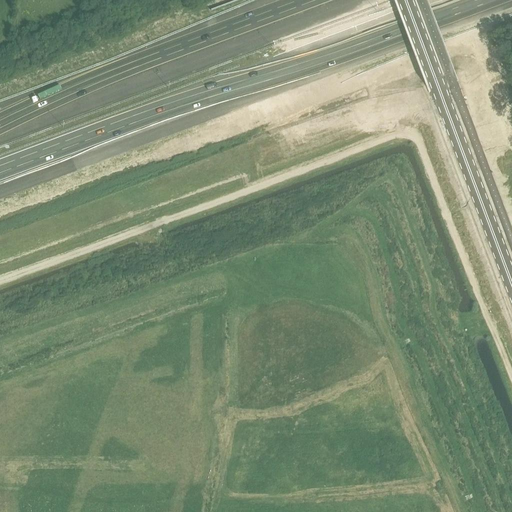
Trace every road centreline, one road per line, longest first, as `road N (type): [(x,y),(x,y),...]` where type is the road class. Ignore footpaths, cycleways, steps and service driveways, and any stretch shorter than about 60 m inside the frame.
road 1 (track): [(511,377),(422,150),(416,138),(399,133),(0,280)]
road 2 (motorway): [(0,176),(470,0)]
road 3 (motorway): [(339,0),(0,127)]
road 4 (secondary): [(511,281),(405,0)]
